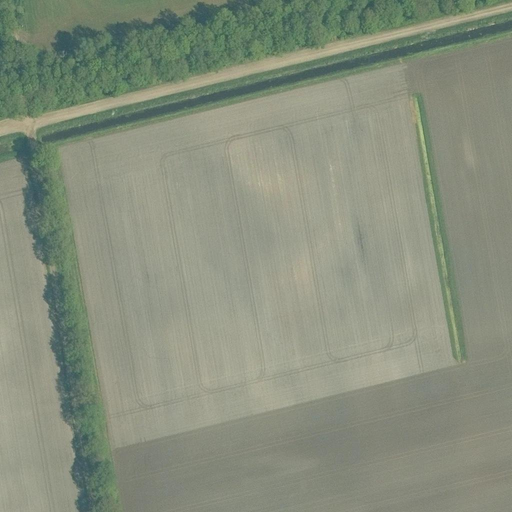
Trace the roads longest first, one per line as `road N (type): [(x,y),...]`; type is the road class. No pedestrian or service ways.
road 1 (track): [(27,124),(511,4)]
road 2 (track): [(27,124),(94,511)]
road 3 (track): [(7,0),(27,124)]
